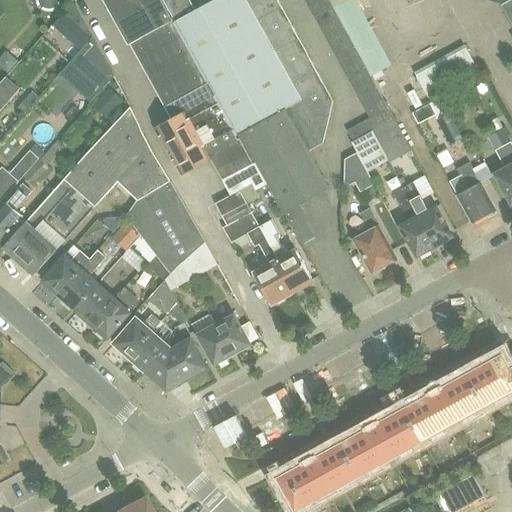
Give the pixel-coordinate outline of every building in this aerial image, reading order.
[(36,0),(37,2),(39,6),(40,4),(42,7),(41,9),(43,10),(46,11),(50,11),(53,11),(56,9),(59,7),(61,5),(62,1),(62,0),(36,0)] [(159,0),(107,0),(105,1),(117,23),(159,0)] [(129,45),(131,44),(173,21),(175,21),(163,0),(159,0),(117,23),(129,45)] [(190,0),(165,0),(165,1),(170,11),(190,0)] [(190,0),(170,11),(176,22),(210,83),(238,135),(242,134),(280,113),(219,0),(216,0),(197,11),(190,0)] [(219,0),(280,113),(286,110),(300,102),(292,86),(281,66),(267,38),(246,0),(219,0)] [(246,0),(267,38),(293,25),(279,0),(246,0)] [(316,16),(317,16),(333,7),(329,0),(320,0),(310,6),(316,16)] [(388,0),(342,0),(372,54),(407,35),(388,0)] [(511,0),(494,0),(502,2),(511,22),(511,0)] [(339,17),(333,7),(317,16),(322,26),(339,17)] [(53,27),(62,35),(73,21),(64,14),(53,27)] [(322,26),(328,36),(344,27),(339,17),(322,26)] [(131,44),(166,107),(179,100),(208,84),(210,83),(176,22),(175,21),(173,21),(131,44)] [(308,53),(293,25),(267,38),(281,66),(308,53)] [(350,37),(344,27),(328,36),(333,47),(350,37)] [(333,47),(339,57),(355,48),(350,37),(333,47)] [(479,73),(463,44),(414,70),(429,99),(479,73)] [(339,57),(344,67),(361,58),(355,48),(339,57)] [(6,50),(1,56),(2,68),(8,73),(19,61),(6,50)] [(308,53),(281,66),(292,86),(319,72),(308,53)] [(366,68),(361,58),(344,67),(350,77),(366,68)] [(106,61),(79,92),(90,102),(113,76),(106,61)] [(350,77),(355,88),(372,79),(370,76),(366,68),(350,77)] [(334,101),(319,72),(292,86),(300,102),(312,125),(331,115),(334,101)] [(377,89),(372,79),(355,88),(361,98),(377,89)] [(166,107),(173,120),(160,127),(185,173),(214,158),(212,155),(241,139),(238,135),(210,83),(208,84),(179,100),(166,107)] [(98,100),(113,113),(124,101),(109,88),(98,100)] [(361,98),(367,108),(383,99),(377,89),(361,98)] [(31,104),(25,99),(17,108),(23,113),(31,104)] [(372,119),(389,110),(383,99),(367,108),(372,119)] [(324,144),(331,115),(312,125),(300,102),(286,110),(309,152),(324,144)] [(436,114),(430,102),(412,112),(418,123),(434,115),(436,114)] [(34,275),(48,260),(62,245),(118,184),(136,200),(127,216),(141,234),(156,255),(170,274),(182,264),(206,244),(171,181),(153,151),(140,127),(142,126),(131,107),(31,217),(3,247),(34,275)] [(258,163),(270,185),(303,245),(318,236),(300,205),(330,188),(309,152),(286,110),(280,113),(242,134),(258,163)] [(355,141),(374,131),(394,120),(389,110),(372,119),(350,131),(355,141)] [(450,144),(462,138),(448,113),(436,120),(450,144)] [(394,120),(374,131),(387,154),(407,143),(394,120)] [(495,133),(506,152),(511,163),(511,144),(503,129),(495,133)] [(387,154),(374,131),(355,141),(353,143),(359,153),(365,164),(365,166),(387,154)] [(511,203),(511,163),(506,152),(495,133),(488,137),(506,170),(497,175),(511,203)] [(58,139),(40,159),(24,177),(34,186),(50,168),(47,165),(65,146),(58,139)] [(248,153),(241,139),(212,155),(214,158),(219,168),(248,153)] [(15,169),(24,177),(40,159),(31,150),(15,169)] [(219,168),(226,181),(255,165),(248,153),(219,168)] [(363,165),(365,164),(359,153),(347,160),(356,182),(368,176),(363,165)] [(226,181),(233,195),(242,190),(255,184),(258,191),(270,185),(258,163),(255,165),(226,181)] [(450,181),(458,197),(472,223),(495,210),(481,183),(473,169),(470,163),(456,170),(460,176),(450,181)] [(0,196),(3,199),(19,182),(3,168),(0,170),(0,196)] [(0,239),(1,240),(4,237),(21,218),(13,212),(31,191),(22,184),(0,208),(0,239)] [(404,187),(411,201),(435,247),(453,237),(437,207),(426,212),(410,184),(404,187)] [(417,256),(435,247),(411,201),(404,187),(395,192),(411,221),(401,226),(417,256)] [(250,205),(242,190),(233,195),(219,203),(226,217),(250,205)] [(254,214),(250,205),(226,217),(230,226),(254,214)] [(386,265),(396,259),(388,245),(390,243),(381,226),(380,226),(370,208),(361,214),(371,232),(355,240),(373,272),(377,270),(379,272),(386,268),(386,265)] [(232,243),(249,234),(262,227),(254,214),(242,220),(230,226),(224,229),(232,243)] [(114,232),(127,217),(126,216),(106,217),(102,222),(114,232)] [(272,221),(262,227),(286,271),(283,272),(294,292),(314,281),(298,251),(287,257),(275,236),(279,234),(272,221)] [(127,251),(129,248),(140,236),(139,236),(125,223),(112,238),(127,251)] [(272,304),(294,292),(283,272),(286,271),(262,227),(249,234),(256,247),(260,245),(272,265),(256,274),(272,304)] [(129,248),(147,265),(156,255),(141,234),(139,236),(140,236),(129,248)] [(206,244),(182,264),(191,279),(218,264),(206,244)] [(53,289),(59,294),(89,259),(81,252),(73,261),(66,255),(43,281),(46,283),(45,285),(52,291),(53,289)] [(147,265),(164,281),(165,280),(170,274),(156,255),(147,265)] [(98,267),(89,259),(59,294),(65,300),(64,301),(70,307),(72,306),(74,308),(82,299),(97,282),(90,276),(98,267)] [(171,290),(191,279),(182,264),(170,274),(165,280),(171,290)] [(100,285),(85,302),(77,311),(80,313),(78,314),(85,320),(87,319),(93,324),(115,299),(100,285)] [(108,338),(111,334),(138,303),(123,290),(115,299),(93,324),(99,330),(98,331),(104,337),(106,336),(108,338)] [(178,302),(172,291),(157,307),(166,315),(170,311),(178,302)] [(170,311),(182,324),(188,320),(178,302),(170,311)] [(234,313),(231,307),(224,310),(222,316),(224,318),(216,323),(233,354),(240,350),(241,352),(249,348),(248,346),(251,344),(250,343),(259,338),(250,322),(241,327),(234,313)] [(129,357),(152,331),(151,329),(159,320),(152,314),(144,323),(137,317),(114,343),(117,346),(115,347),(122,353),(124,352),(129,357)] [(198,332),(213,360),(215,364),(218,362),(219,364),(227,360),(226,358),(232,354),(233,354),(216,323),(198,332)] [(152,331),(129,357),(136,362),(134,364),(141,370),(142,368),(146,371),(168,345),(152,331)] [(192,339),(180,345),(177,347),(183,357),(170,363),(181,383),(187,379),(190,380),(194,378),(194,375),(208,368),(198,350),(192,339)] [(171,390),(181,385),(182,384),(181,383),(170,363),(183,357),(177,347),(180,345),(178,341),(174,344),(176,348),(173,349),(168,345),(146,371),(148,373),(147,375),(153,381),(155,379),(158,382),(156,383),(164,390),(165,389),(170,389),(171,390)] [(503,353),(473,369),(492,403),(511,392),(511,366),(511,368),(503,353)] [(0,459),(6,457),(0,445),(0,387),(3,384),(4,385),(15,373),(1,361),(0,362),(0,459)] [(427,439),(492,403),(473,369),(443,386),(442,384),(428,392),(429,394),(408,405),(427,439)] [(408,405),(381,421),(380,420),(377,421),(376,421),(378,424),(370,428),(369,425),(367,426),(368,426),(365,428),(366,429),(345,441),(362,474),(427,439),(408,405)] [(332,491),(362,474),(345,441),(318,456),(317,454),(314,456),(314,455),(313,456),(315,458),(307,463),(306,460),(305,460),(305,461),(302,462),(303,464),(279,477),(297,511),(332,491)] [(472,474),(440,491),(451,511),(455,511),(484,497),(472,474)] [(153,511),(145,496),(119,510),(118,508),(115,509),(111,511),(109,511),(153,511)]
